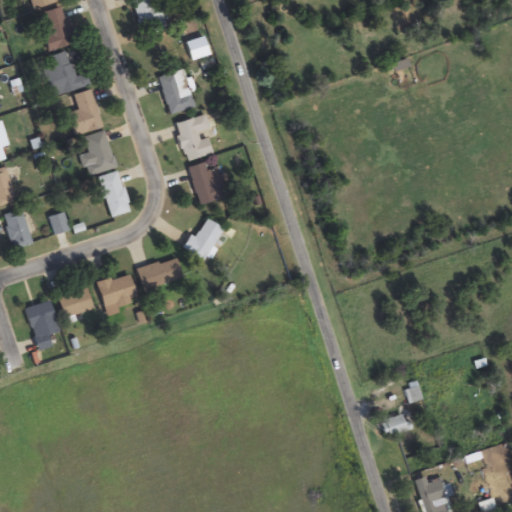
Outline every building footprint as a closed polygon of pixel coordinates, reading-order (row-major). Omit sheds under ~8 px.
[(26,0),(30,11),(57,2),(55,0),(26,0)] [(131,0),(134,31),(159,28),(156,0),(131,0)] [(44,53),(70,45),(59,6),(40,12),(47,35),(40,38),(44,53)] [(39,71),(47,98),(86,87),(83,74),(71,78),(63,52),(45,58),(48,69),(39,71)] [(153,79),(165,115),(191,107),(179,70),(153,79)] [(87,90),(69,96),(74,111),(63,115),(70,137),(99,127),(87,90)] [(170,124),(181,162),(209,155),(205,139),(196,141),(194,133),(205,130),(201,116),(170,124)] [(112,169),(100,132),(80,139),(85,153),(76,156),(83,178),(112,169)] [(209,186),(215,185),(213,169),(202,170),(201,164),(186,167),(192,204),(211,201),(209,186)] [(0,168),(0,204),(12,201),(1,168),(0,168)] [(93,179),(106,219),(127,213),(114,172),(93,179)] [(0,219),(9,250),(28,245),(18,210),(0,215),(0,219)] [(66,231),(60,213),(45,218),(50,236),(66,231)] [(220,231),(203,220),(190,238),(187,236),(178,248),(199,262),(220,231)] [(138,292),(173,281),(166,260),(132,270),(138,292)] [(94,282),(100,314),(133,307),(126,275),(94,282)] [(90,309),(82,289),(54,299),(61,320),(90,309)] [(20,309),(32,352),(47,347),(43,336),(54,332),(46,302),(20,309)] [(400,389),(406,406),(421,401),(415,384),(400,389)] [(377,422),(382,439),(409,431),(404,414),(377,422)] [(422,471),(418,458),(404,461),(408,475),(422,471)] [(411,481),(418,511),(446,511),(439,481),(422,486),(421,479),(411,481)]
